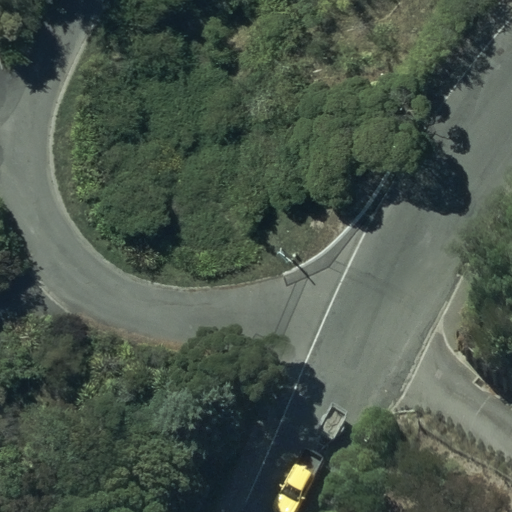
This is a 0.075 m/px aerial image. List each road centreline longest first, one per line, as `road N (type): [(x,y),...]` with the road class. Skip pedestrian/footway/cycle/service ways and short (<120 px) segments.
road 1 (residential): [(83,0),(34,102),(24,154),(37,214),(76,277),(127,308),(196,319),(286,307),(379,311)]
road 2 (residential): [(511,89),(432,203),(379,311)]
road 3 (residential): [(379,311),(282,511)]
